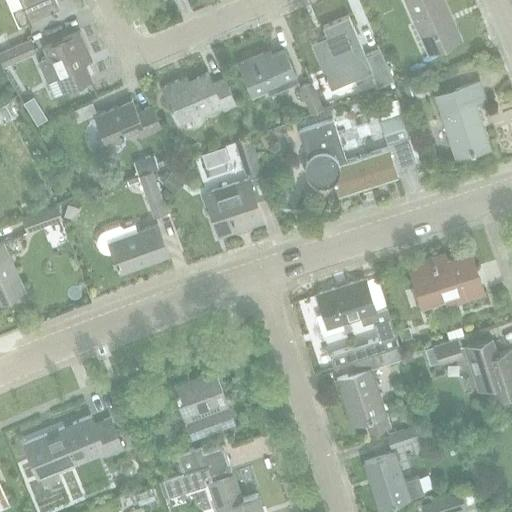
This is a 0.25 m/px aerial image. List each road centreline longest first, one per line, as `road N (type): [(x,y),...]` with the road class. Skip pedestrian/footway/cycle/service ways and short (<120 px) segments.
road 1 (residential): [(0,373),(261,274)]
road 2 (residential): [(261,274),(339,511)]
road 3 (residential): [(261,274),(487,199)]
road 4 (residential): [(268,0),(157,46),(128,40),(107,0)]
